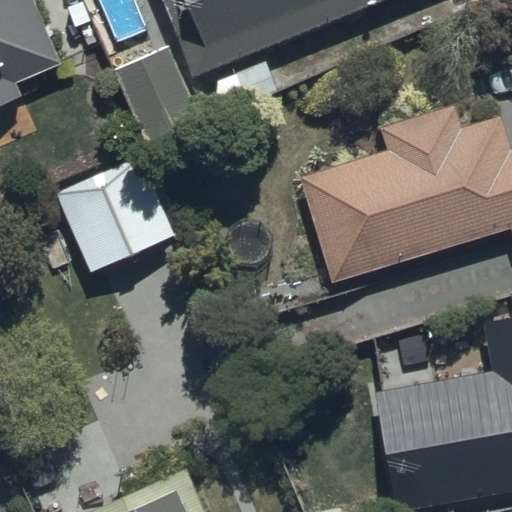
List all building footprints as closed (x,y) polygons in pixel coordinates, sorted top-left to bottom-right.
[(0,0),(0,117),(25,106),(18,88),(61,70),(31,0),(0,0)] [(164,0),(196,81),(402,0),(164,0)] [(202,133),(168,53),(116,75),(150,155),(202,133)] [(280,102),(266,68),(212,89),(225,123),(280,102)] [(386,157),(299,183),(331,290),(511,236),(511,238),(511,157),(511,158),(500,121),(459,134),(453,115),(380,136),(386,157)] [(147,173),(62,211),(92,280),(178,242),(147,173)] [(491,378),(374,400),(388,511),(440,511),(511,499),(511,324),(482,330),(491,378)] [(202,511),(185,474),(141,494),(114,435),(16,479),(30,511),(202,511)]
